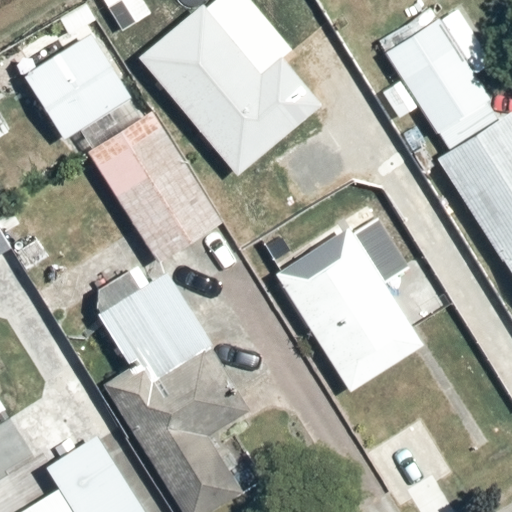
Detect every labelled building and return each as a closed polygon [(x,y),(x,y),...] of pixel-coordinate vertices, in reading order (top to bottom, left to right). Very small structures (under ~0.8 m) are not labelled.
[(191,51),(154,0),(98,0),(91,6),(147,83),(191,51)] [(491,58),(454,0),(439,0),(377,40),(399,75),(375,90),(392,117),(416,101),(433,128),(482,97),(467,73),(491,58)] [(128,92),(89,26),(17,69),(56,135),(128,92)] [(0,94),(0,137),(20,123),(0,94)] [(511,108),(440,154),(511,267),(511,108)] [(155,109),(91,149),(160,258),(224,218),(155,109)] [(285,222),(244,158),(218,174),(260,238),(285,222)] [(352,223),(278,269),(352,388),(428,341),(389,278),(412,264),(382,216),(357,232),(352,223)] [(58,356),(0,263),(0,386),(3,391),(58,356)] [(144,357),(105,381),(187,511),(205,511),(243,489),(208,432),(248,407),(209,346),(157,378),(144,357)] [(151,511),(101,431),(52,461),(66,483),(18,511),(151,511)]
